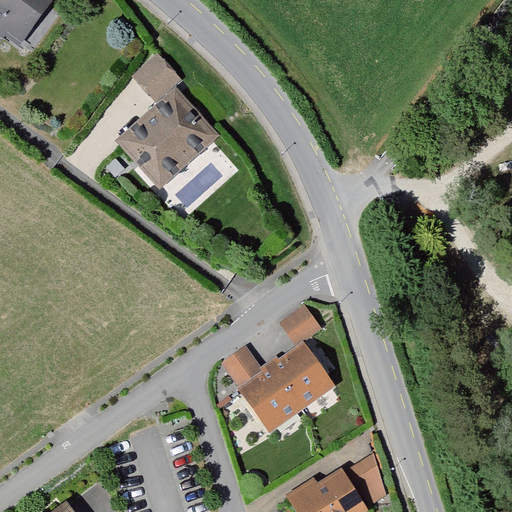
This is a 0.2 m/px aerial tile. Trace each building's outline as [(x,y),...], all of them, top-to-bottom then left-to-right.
[(54,0),(0,0),(0,44),(13,55),(54,0)] [(175,84),(152,58),(125,81),(148,108),(109,142),(152,192),(210,142),(167,91),(175,84)] [(308,301),(281,320),(298,345),(326,326),(308,301)] [(258,380),(237,349),(211,367),(269,448),(336,400),(300,350),(258,380)] [(365,455),(280,501),(285,511),(374,511),(391,503),(365,455)]
